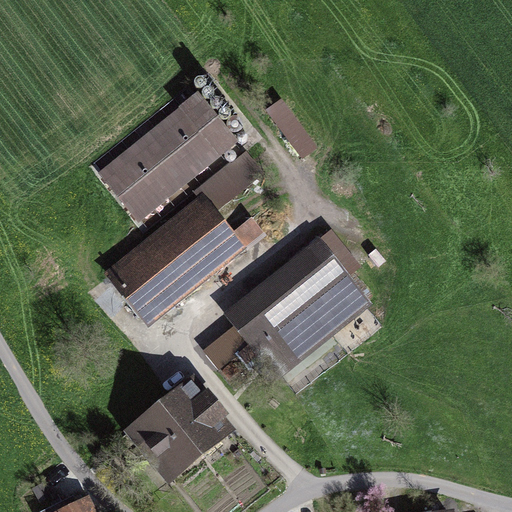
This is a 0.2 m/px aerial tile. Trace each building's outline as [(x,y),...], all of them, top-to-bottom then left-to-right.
[(207,95),(104,176),(144,227),(248,145),(207,95)] [(255,156),(108,279),(152,330),(251,247),(226,218),(273,178),(255,156)] [(329,246),(232,323),(280,383),(377,306),(329,246)] [(325,349),(286,383),(298,397),(337,362),(325,349)] [(197,379),(131,438),(177,489),(243,430),(197,379)] [(98,511),(93,500),(67,511),(98,511)]
